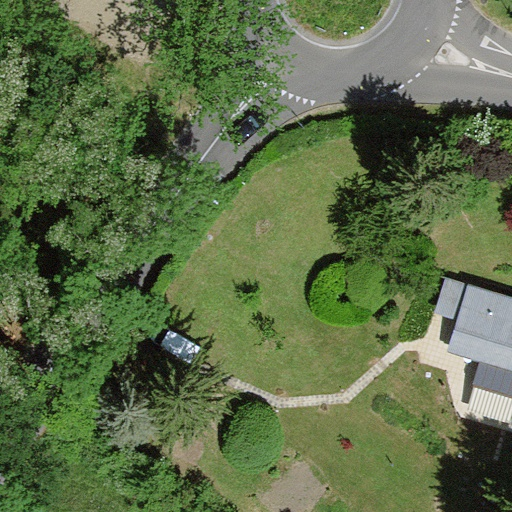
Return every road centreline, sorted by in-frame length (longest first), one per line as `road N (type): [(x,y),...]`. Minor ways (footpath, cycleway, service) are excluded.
road 1 (tertiary): [(279,58),(0,441)]
road 2 (tertiary): [(279,58),(339,78),(397,57),(418,33)]
